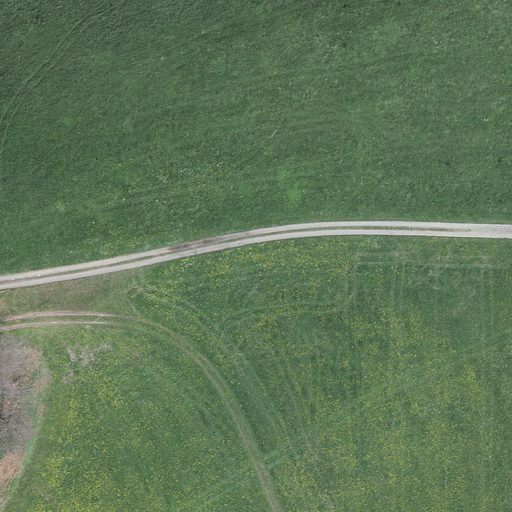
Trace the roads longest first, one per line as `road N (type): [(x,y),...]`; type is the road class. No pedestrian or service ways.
road 1 (track): [(0,282),(306,223),(511,229)]
road 2 (track): [(0,325),(122,319),(180,340),(222,385),(278,511)]
